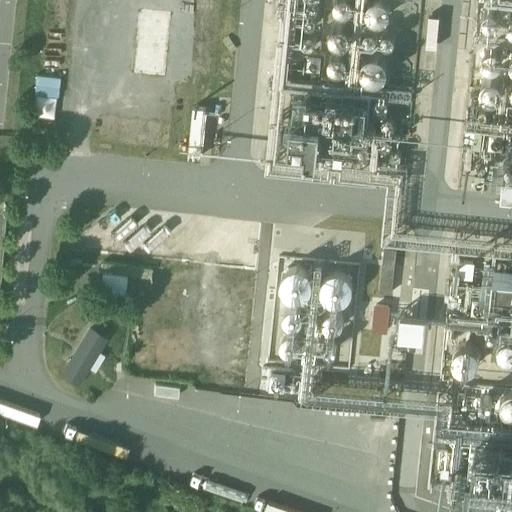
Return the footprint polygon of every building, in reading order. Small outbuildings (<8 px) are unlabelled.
[(40,0),(34,113),(59,115),(65,0),(40,0)] [(110,0),(105,68),(164,73),(169,10),(164,10),(164,0),(110,0)] [(190,77),(216,78),(218,6),(191,6),(190,77)] [(167,147),(170,122),(100,114),(97,138),(167,147)] [(510,182),(511,172),(511,167),(506,167),(511,140),(511,135),(488,131),(479,176),(510,182)] [(211,233),(211,257),(241,257),(241,234),(211,233)] [(274,253),(266,391),(431,400),(428,454),(420,472),(426,485),(511,489),(511,391),(508,382),(457,379),(450,396),(423,385),(417,373),(397,372),(387,350),(379,354),(380,342),(377,336),(375,363),(365,368),(348,367),(349,345),(345,335),(346,318),(351,316),(348,310),(354,295),(356,257),(274,253)] [(98,268),(98,288),(121,288),(121,268),(98,268)] [(152,363),(156,304),(131,303),(128,362),(152,363)] [(392,331),(414,333),(415,314),(393,312),(392,331)] [(103,332),(88,322),(61,365),(76,375),(103,332)]
